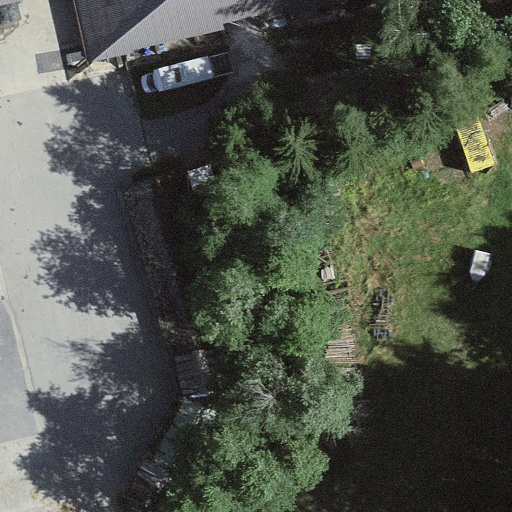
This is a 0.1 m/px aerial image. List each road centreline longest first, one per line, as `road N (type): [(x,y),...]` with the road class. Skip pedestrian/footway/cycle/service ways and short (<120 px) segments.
road 1 (track): [(102,511),(38,220),(63,181),(511,60)]
road 2 (track): [(367,511),(511,383)]
